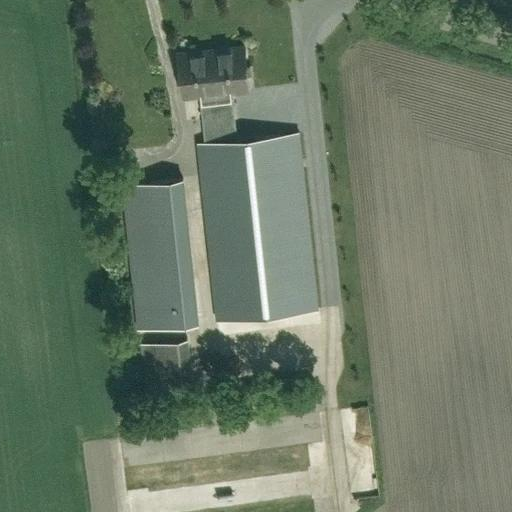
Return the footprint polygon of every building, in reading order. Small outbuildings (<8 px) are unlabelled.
[(240,318),(318,309),(299,133),(237,139),(232,92),(249,90),(245,47),(212,50),(240,318)] [(240,318),(212,50),(179,54),(183,97),(200,95),(205,143),(198,144),(217,320),(240,318)] [(138,329),(198,323),(183,179),(123,185),(138,329)] [(141,343),(146,393),(194,387),(188,338),(141,343)] [(127,435),(128,462),(158,461),(157,446),(189,444),(188,432),(127,435)] [(308,465),(278,467),(280,497),(310,495),(308,465)]
